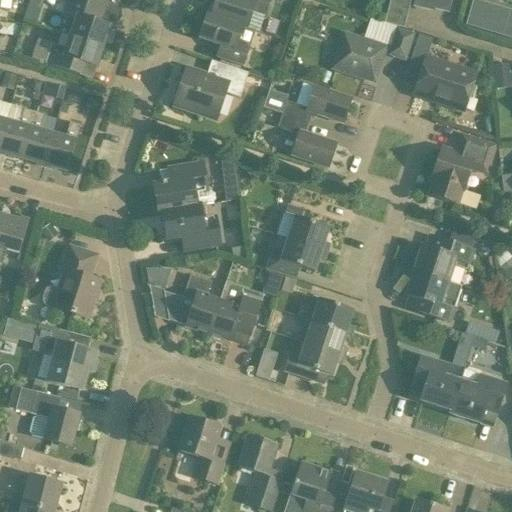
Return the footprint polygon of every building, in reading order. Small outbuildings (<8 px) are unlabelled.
[(31,0),(26,19),(37,22),(44,0),(31,0)] [(114,32),(108,31),(110,26),(113,28),(121,18),(69,0),(68,0),(65,11),(76,15),(69,37),(102,48),(105,42),(110,43),(114,32)] [(69,0),(121,18),(121,5),(117,3),(118,0),(69,0)] [(215,0),(210,15),(207,14),(206,15),(254,32),(254,31),(259,33),(269,0),(215,0)] [(390,0),(386,23),(405,27),(411,0),(390,0)] [(449,14),(452,0),(417,0),(416,6),(449,14)] [(466,25),(501,35),(509,11),(474,1),(466,25)] [(243,68),(254,32),(206,15),(198,39),(218,45),(214,58),(243,68)] [(396,29),(387,56),(405,63),(414,35),(396,29)] [(384,48),(344,35),(333,68),(374,81),(384,48)] [(475,75),(426,59),(432,40),(418,35),(409,62),(423,66),(413,94),(463,111),(475,75)] [(96,68),(102,48),(69,37),(65,49),(51,44),(45,64),(79,75),(83,64),(96,68)] [(215,120),(224,93),(239,98),(247,74),(211,62),(207,75),(186,68),(174,106),(215,120)] [(510,88),(511,66),(496,65),(495,88),(510,88)] [(57,117),(65,88),(48,83),(40,113),(57,117)] [(286,101),(281,116),(307,124),(311,113),(343,123),(351,100),(314,87),(307,108),(286,101)] [(33,113),(23,110),(19,121),(7,117),(0,142),(0,153),(20,159),(33,113)] [(41,127),(43,116),(33,113),(20,159),(43,166),(53,130),(41,127)] [(304,133),(307,124),(281,116),(277,128),(298,135),(291,156),(328,168),(336,144),(304,133)] [(69,135),(53,130),(43,166),(67,173),(80,126),(72,124),(69,135)] [(463,190),(469,171),(484,176),(493,147),(465,138),(460,155),(441,149),(431,180),(434,181),(429,195),(456,204),(460,190),(463,190)] [(210,192),(204,193),(199,164),(177,168),(179,182),(153,186),(157,213),(193,207),(193,206),(197,206),(204,205),(211,204),(214,200),(214,194),(210,192)] [(213,218),(206,219),(204,205),(197,206),(193,206),(193,207),(157,213),(157,214),(160,213),(164,241),(192,236),(195,250),(218,247),(213,218)] [(292,218),(285,240),(325,253),(327,245),(321,243),(326,229),(298,219),(300,212),(289,208),(285,207),(282,215),(292,218)] [(28,223),(4,216),(0,229),(0,265),(1,266),(5,251),(18,255),(28,223)] [(317,258),(322,260),(325,253),(285,240),(281,252),(271,249),(264,270),(293,280),(297,268),(312,273),(317,258)] [(419,247),(412,271),(447,282),(452,267),(465,272),(472,252),(448,244),(444,255),(419,247)] [(69,248),(59,276),(56,288),(54,288),(50,287),(46,289),(43,294),(42,298),(42,303),(43,306),(48,309),(55,309),(86,319),(97,284),(87,280),(94,257),(69,248)] [(498,269),(511,286),(511,285),(511,258),(498,269)] [(461,287),(447,282),(412,271),(404,297),(429,305),(425,316),(449,323),(455,305),(461,287)] [(189,277),(181,303),(163,297),(168,322),(185,327),(185,328),(208,336),(219,302),(206,298),(210,284),(189,277)] [(284,278),(280,292),(290,295),(294,281),(284,278)] [(219,302),(208,336),(230,343),(236,324),(238,325),(243,322),(243,320),(248,322),(258,294),(225,283),(219,302)] [(311,323),(311,322),(311,323),(344,334),(344,335),(349,337),(352,328),(346,326),(351,311),(316,300),(316,301),(308,298),(305,307),(315,310),(311,323)] [(273,311),(269,323),(281,327),(285,315),(273,311)] [(308,332),(304,344),(343,358),(345,350),(340,348),(344,335),(349,337),(344,335),(344,334),(311,323),(311,322),(301,319),(298,329),(308,332)] [(89,374),(94,354),(62,345),(65,333),(38,326),(31,353),(52,358),(45,382),(79,391),(84,373),(89,374)] [(484,329),(480,341),(494,345),(498,333),(484,329)] [(460,335),(458,343),(470,347),(473,339),(460,335)] [(284,372),(301,377),(325,385),(328,376),(330,377),(335,364),(340,365),(343,358),(304,344),(300,356),(290,353),(287,363),(284,372)] [(265,349),(256,376),(270,382),(280,354),(265,349)] [(449,415),(458,385),(460,381),(444,376),(447,366),(420,357),(411,384),(425,388),(420,403),(449,412),(448,415),(449,415)] [(475,390),(458,385),(449,415),(479,425),(485,408),(497,411),(506,385),(479,376),(475,390)] [(8,410),(36,417),(32,420),(29,433),(32,437),(43,441),(70,448),(78,417),(55,411),(58,399),(14,388),(8,410)] [(216,485),(229,445),(216,441),(220,429),(189,419),(178,452),(199,459),(193,478),(216,485)] [(269,511),(271,511),(283,476),(268,471),(276,447),(247,438),(238,468),(257,474),(247,505),(269,511)] [(0,456),(20,462),(24,448),(0,441),(0,456)] [(301,464),(290,496),(284,511),(329,511),(334,497),(323,494),(330,473),(301,464)] [(356,473),(343,511),(342,511),(389,511),(392,503),(381,499),(386,483),(356,473)] [(28,477),(21,505),(48,511),(53,511),(60,485),(28,477)] [(48,511),(21,505),(8,501),(4,511),(48,511)] [(411,511),(445,511),(428,506),(428,507),(415,503),(411,511)]
